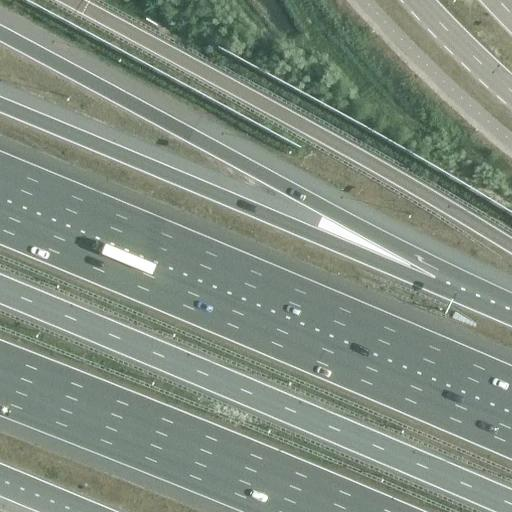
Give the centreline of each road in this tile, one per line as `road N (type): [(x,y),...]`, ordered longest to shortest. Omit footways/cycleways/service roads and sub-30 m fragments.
road 1 (motorway): [(511,416),(0,200)]
road 2 (motorway): [(0,293),(511,507)]
road 3 (motorway): [(431,288),(325,210),(0,34)]
road 4 (motorway): [(431,288),(0,107)]
road 5 (motorway): [(0,379),(328,511)]
road 6 (secondary): [(418,0),(511,92)]
